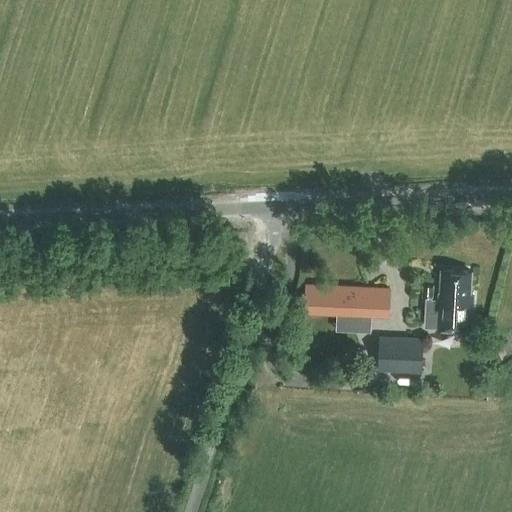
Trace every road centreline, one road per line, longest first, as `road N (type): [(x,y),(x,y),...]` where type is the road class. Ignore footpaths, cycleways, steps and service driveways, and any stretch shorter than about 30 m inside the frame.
road 1 (unclassified): [(190,511),(271,244),(272,206)]
road 2 (tertiary): [(272,206),(0,220)]
road 3 (tertiary): [(511,193),(272,206)]
